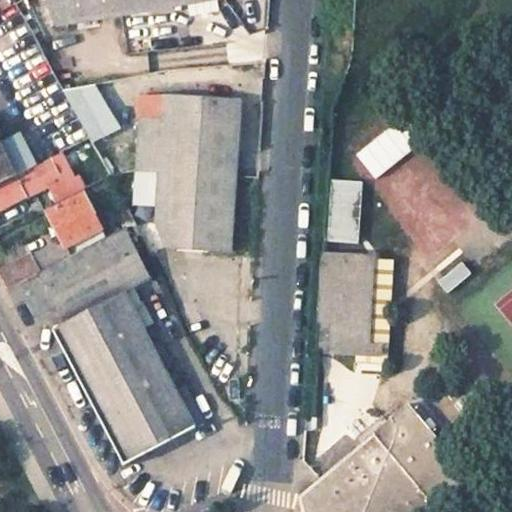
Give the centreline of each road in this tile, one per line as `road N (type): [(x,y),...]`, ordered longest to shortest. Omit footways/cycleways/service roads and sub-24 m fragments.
road 1 (residential): [(297,0),(261,511)]
road 2 (secondary): [(106,511),(9,330)]
road 3 (tertiary): [(7,384),(24,389),(89,511)]
road 4 (secondary): [(7,384),(71,511)]
